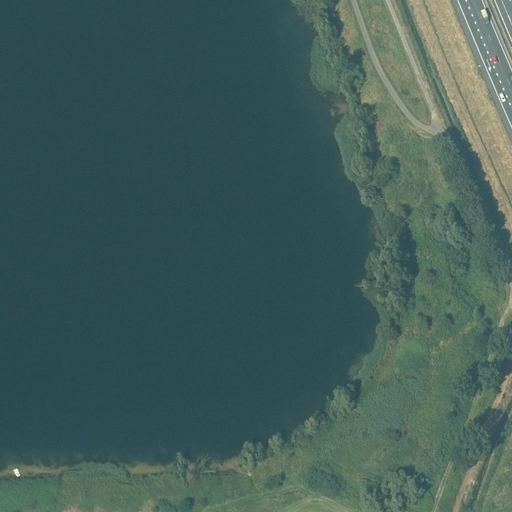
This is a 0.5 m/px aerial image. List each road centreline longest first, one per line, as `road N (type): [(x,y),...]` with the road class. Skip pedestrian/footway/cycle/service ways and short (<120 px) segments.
road 1 (unclassified): [(511,280),(389,0)]
road 2 (track): [(511,304),(430,511)]
